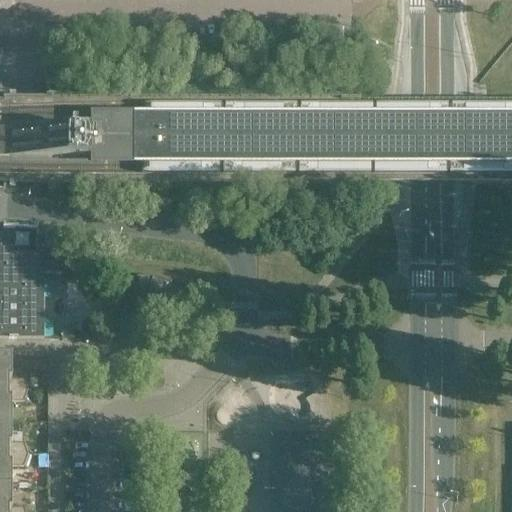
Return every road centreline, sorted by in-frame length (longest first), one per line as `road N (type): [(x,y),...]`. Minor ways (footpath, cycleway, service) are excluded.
road 1 (tertiary): [(446,345),(445,0)]
road 2 (tertiary): [(417,0),(418,345)]
road 3 (residential): [(245,343),(247,267),(237,242),(0,208)]
road 4 (residential): [(245,343),(418,345)]
road 5 (tertiary): [(418,345),(414,511)]
road 6 (tertiary): [(443,511),(446,345)]
road 7 (residential): [(107,417),(207,382),(245,343)]
road 8 (residential): [(144,12),(26,12),(0,22)]
road 9 (residential): [(351,10),(218,10)]
